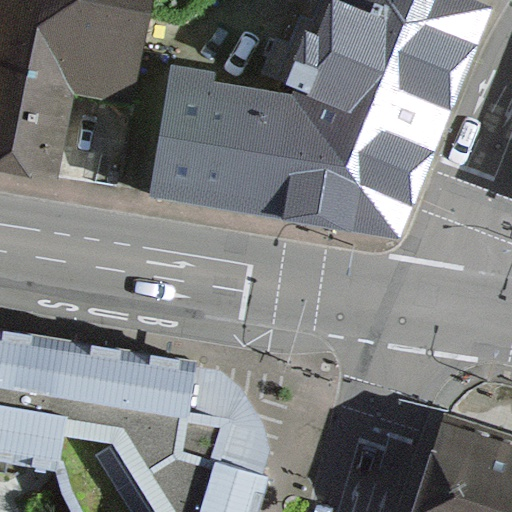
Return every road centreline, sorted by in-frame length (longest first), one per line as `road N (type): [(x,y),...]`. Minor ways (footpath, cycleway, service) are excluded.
road 1 (primary): [(417,313),(0,233)]
road 2 (residential): [(511,82),(417,313)]
road 3 (residential): [(417,313),(347,511)]
